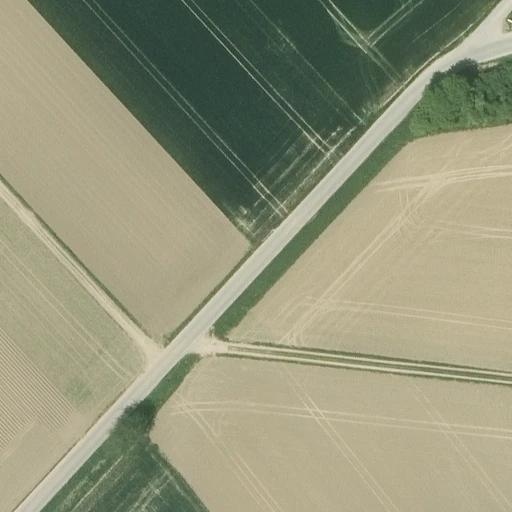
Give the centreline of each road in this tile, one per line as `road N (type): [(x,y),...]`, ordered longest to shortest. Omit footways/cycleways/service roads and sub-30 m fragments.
road 1 (track): [(199,345),(511,381)]
road 2 (track): [(166,367),(0,184)]
